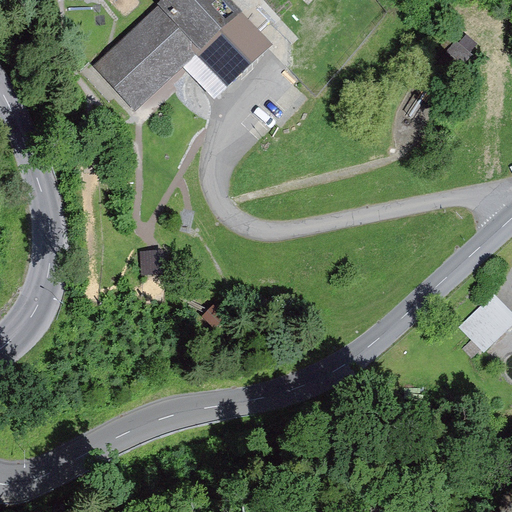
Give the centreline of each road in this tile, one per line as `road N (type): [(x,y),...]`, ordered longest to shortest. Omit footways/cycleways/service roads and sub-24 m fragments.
road 1 (tertiary): [(0,486),(54,472),(151,423),(321,380),(418,309),(511,221)]
road 2 (tertiary): [(0,90),(49,227),(42,297),(0,348)]
